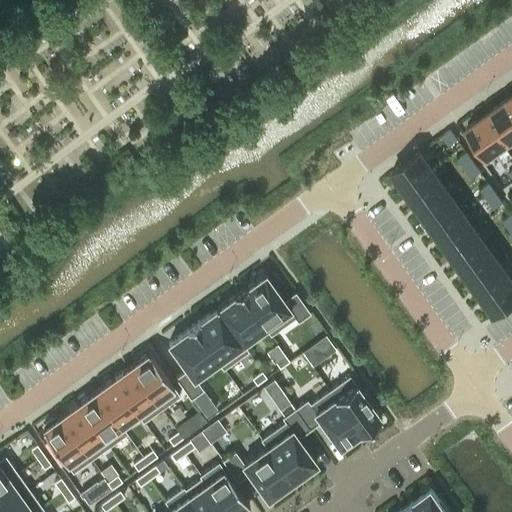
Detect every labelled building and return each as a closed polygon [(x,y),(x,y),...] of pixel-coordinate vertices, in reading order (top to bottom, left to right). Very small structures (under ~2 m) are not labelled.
[(511,93),(498,104),(511,123),(511,93)] [(511,123),(498,104),(482,115),(503,144),(511,137),(511,123)] [(482,115),(466,126),(487,156),(503,144),(482,115)] [(457,138),(450,128),(442,134),(449,144),(457,138)] [(421,149),(391,170),(403,186),(432,165),(421,149)] [(466,150),(458,156),(465,166),(473,160),(466,150)] [(473,160),(465,166),(472,176),(480,170),(473,160)] [(432,165),(403,186),(414,202),(443,181),(432,165)] [(443,181),(414,202),(425,217),(455,197),(443,181)] [(488,182),(480,188),(487,197),(495,191),(488,182)] [(495,191),(487,197),(494,207),(502,201),(495,191)] [(455,197),(425,217),(437,233),(466,212),(455,197)] [(466,212),(437,233),(448,249),(477,228),(466,212)] [(511,214),(511,213),(502,219),(509,228),(511,226),(511,214)] [(477,228),(448,249),(459,265),(488,244),(477,228)] [(488,244),(459,265),(471,281),(500,260),(488,244)] [(500,260),(471,281),(482,296),(511,275),(500,260)] [(245,284),(239,289),(265,324),(264,325),(270,333),(294,315),(297,319),(310,311),(295,290),(283,298),(264,272),(246,285),(245,284)] [(511,276),(511,275),(482,296),(493,312),(511,298),(511,276)] [(217,305),(216,306),(241,341),(242,341),(264,325),(265,324),(239,289),(233,293),(234,294),(217,306),(217,305)] [(198,318),(192,323),(217,358),(217,359),(222,367),(248,349),(242,341),(241,341),(216,306),(215,306),(216,307),(199,319),(198,318)] [(186,328),(168,341),(187,367),(175,375),(190,396),(202,387),(194,375),(217,359),(217,358),(192,323),(186,327),(186,328)] [(311,343),(302,350),(306,356),(316,349),(311,343)] [(148,350),(130,363),(161,406),(179,393),(148,350)] [(284,352),(274,359),(279,366),(289,359),(284,352)] [(130,363),(112,376),(137,411),(136,412),(142,419),(161,406),(130,363)] [(261,369),(251,376),(256,382),(266,375),(261,369)] [(349,373),(329,387),(359,430),(358,431),(359,432),(381,417),(349,373)] [(112,376),(95,388),(120,424),(121,423),(136,412),(137,411),(112,376)] [(307,397),(294,406),(309,427),(320,419),(339,445),(358,431),(359,430),(329,387),(309,401),(307,397)] [(95,388),(77,401),(108,444),(127,431),(121,423),(120,424),(95,388)] [(206,414),(216,407),(209,397),(198,404),(206,414)] [(77,401),(59,414),(90,457),(108,444),(77,401)] [(284,419),(260,436),(265,444),(266,444),(292,479),(316,461),(297,435),(309,427),(294,406),(282,415),(284,419)] [(44,425),(41,427),(72,470),(90,457),(59,414),(53,419),(51,417),(42,423),(44,425)] [(183,420),(175,426),(177,429),(182,435),(190,429),(183,420)] [(177,429),(167,436),(172,443),(182,435),(177,429)] [(189,438),(180,445),(184,451),(194,444),(189,438)] [(36,442),(30,447),(37,457),(43,452),(36,442)] [(234,449),(222,458),(237,478),(248,470),(267,496),(292,479),(266,444),(265,444),(243,461),(234,449)] [(180,445),(170,452),(175,458),(184,451),(180,445)] [(152,447),(142,454),(146,461),(156,454),(152,447)] [(43,452),(37,457),(44,466),(50,462),(43,452)] [(0,482),(17,470),(5,453),(0,456),(0,482)] [(142,454),(132,461),(137,468),(146,461),(142,454)] [(218,459),(199,473),(200,475),(201,475),(227,511),(234,511),(249,502),(218,459)] [(154,463),(145,470),(149,476),(159,469),(154,463)] [(17,470),(0,482),(0,507),(29,487),(17,470)] [(145,470),(135,477),(139,483),(149,476),(145,470)] [(117,472),(107,479),(111,486),(121,479),(117,472)] [(60,475),(53,480),(60,490),(67,485),(60,475)] [(184,486),(183,487),(201,511),(227,511),(201,475),(200,475),(184,486)] [(107,479),(97,486),(102,493),(111,486),(107,479)] [(183,484),(164,498),(169,506),(170,506),(174,511),(201,511),(183,487),(184,486),(183,484)] [(67,485),(60,490),(67,499),(74,495),(67,485)] [(29,487),(0,507),(0,511),(29,511),(41,504),(29,487)] [(412,500),(406,504),(411,511),(448,511),(431,487),(413,500),(412,500)] [(119,488),(109,495),(114,502),(124,495),(119,488)] [(109,495),(100,502),(104,509),(114,502),(109,495)]
